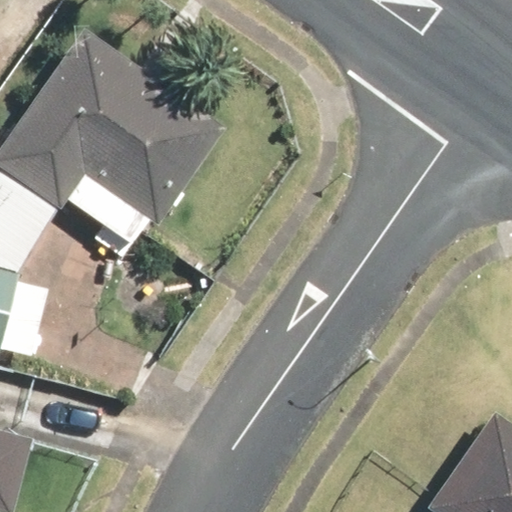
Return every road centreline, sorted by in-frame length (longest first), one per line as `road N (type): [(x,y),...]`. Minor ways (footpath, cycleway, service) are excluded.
road 1 (residential): [(209,511),(245,437),(506,71)]
road 2 (secondary): [(404,0),(506,71)]
